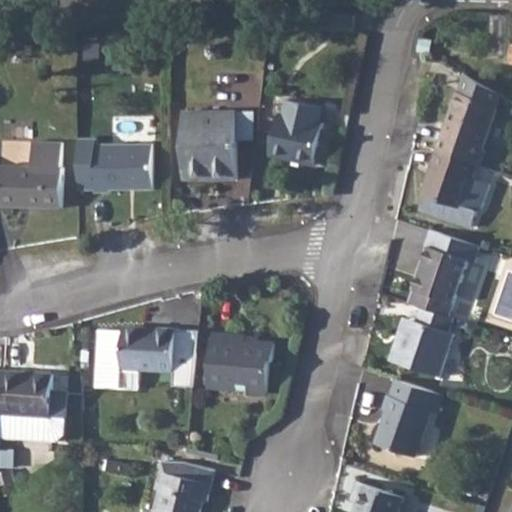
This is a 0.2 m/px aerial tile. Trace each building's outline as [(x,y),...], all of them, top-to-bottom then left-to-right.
[(356,18),(324,18),(324,33),(357,32),(356,18)] [(467,68),(438,147),(480,162),(481,163),(487,147),(483,146),(503,90),(467,68)] [(280,115),(272,157),(316,166),(325,123),(321,122),(324,108),(287,102),(285,115),(280,115)] [(238,110),(186,111),(186,179),(239,178),(238,110)] [(34,166),(3,167),(3,207),(67,206),(66,166),(64,166),(64,142),(33,142),(34,166)] [(155,144),(96,145),(96,193),(113,192),(113,190),(156,189),(155,144)] [(480,162),(438,147),(422,192),(425,193),(420,209),(472,228),(478,210),(485,207),(493,183),(475,176),(480,162)] [(432,246),(412,303),(424,307),(450,316),(470,258),(432,246)] [(408,342),(399,338),(392,360),(443,377),(457,334),(453,332),(458,319),(450,316),(424,307),(419,321),(415,320),(408,342)] [(407,317),(399,338),(408,342),(415,320),(407,317)] [(102,329),(99,386),(142,388),(143,368),(176,369),(176,385),(196,387),(200,330),(127,327),(127,329),(102,329)] [(215,332),(211,387),(250,390),(250,393),(269,395),(272,361),(274,361),(275,343),(256,342),(256,344),(244,343),(245,335),(215,332)] [(6,370),(1,435),(58,439),(66,432),(69,390),(54,389),(55,373),(6,370)] [(390,411),(378,443),(418,457),(434,409),(440,411),(445,394),(398,378),(393,395),(391,394),(385,409),(390,411)] [(171,473),(164,472),(160,488),(165,490),(158,511),(202,511),(205,501),(209,502),(217,469),(187,462),(174,461),(171,473)] [(167,461),(164,472),(171,473),(174,461),(167,461)] [(359,501),(355,511),(399,511),(405,497),(361,480),(354,499),(359,501)]
